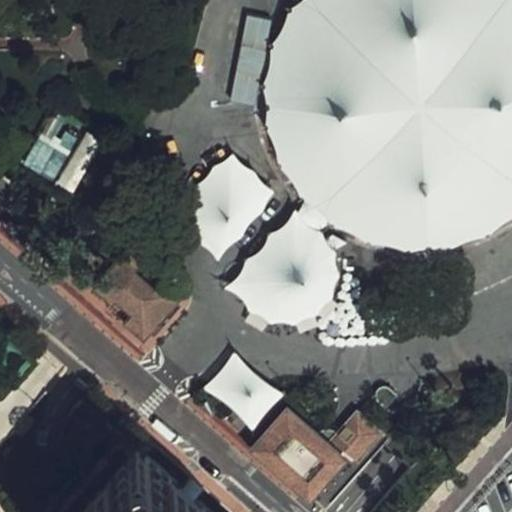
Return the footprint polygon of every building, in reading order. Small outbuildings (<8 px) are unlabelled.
[(511,0),(301,0),(278,36),(266,85),(271,136),(292,183),(327,220),(372,243),(423,251),(473,242),(511,220),(511,0)] [(100,140),(56,114),(30,158),(74,184),(100,140)] [(90,289),(146,339),(181,300),(125,250),(90,289)] [(291,409),(261,444),(330,502),(388,434),(356,406),(327,440),(291,409)] [(206,511),(186,495),(138,453),(86,511),(206,511)]
